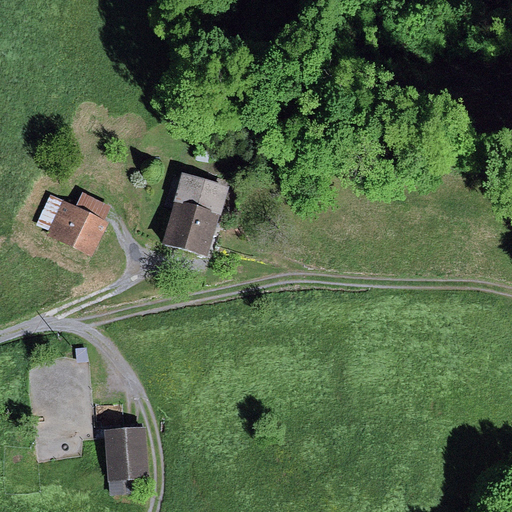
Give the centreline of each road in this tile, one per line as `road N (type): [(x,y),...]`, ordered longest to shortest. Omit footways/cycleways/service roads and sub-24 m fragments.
road 1 (track): [(511,291),(283,282),(85,326)]
road 2 (track): [(38,323),(85,326),(128,368),(160,469),(149,511)]
road 3 (track): [(38,323),(139,270),(122,227)]
